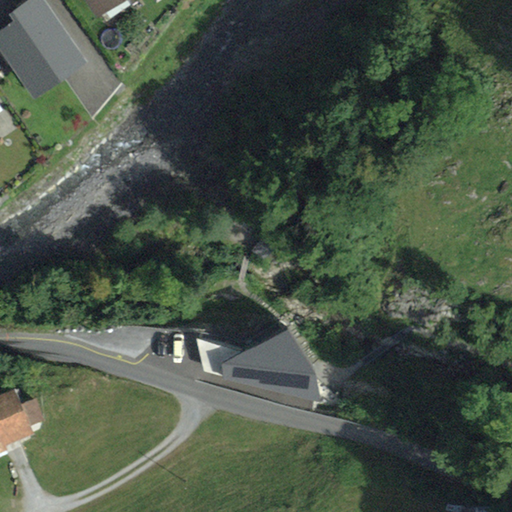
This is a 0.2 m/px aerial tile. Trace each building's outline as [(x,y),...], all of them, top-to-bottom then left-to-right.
[(0,0),(0,32),(16,21),(11,15),(0,0)] [(79,61),(33,0),(32,0),(11,15),(16,21),(0,32),(0,41),(37,92),(79,61)] [(92,0),(99,9),(112,0),(92,0)] [(136,321),(127,347),(190,369),(194,360),(224,368),(234,339),(185,322),(180,333),(136,321)] [(24,400),(15,377),(0,383),(0,450),(6,448),(3,443),(36,429),(33,422),(46,416),(36,395),(24,400)]
